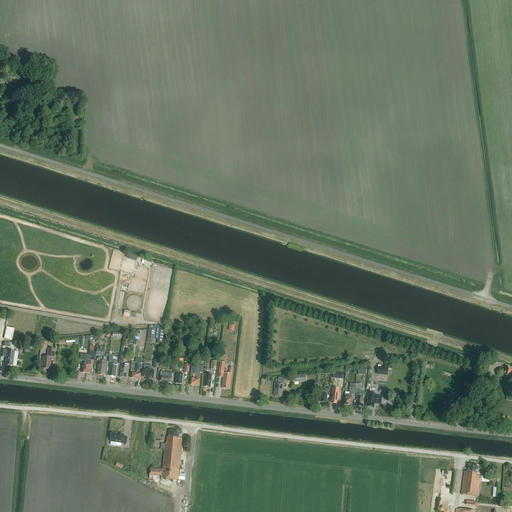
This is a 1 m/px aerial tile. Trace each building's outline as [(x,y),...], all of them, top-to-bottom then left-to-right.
[(66,109),(49,110),(49,114),(46,114),(46,119),(48,119),(48,123),(54,123),(54,118),(61,118),(61,122),(66,122),(66,109)] [(128,253),(126,259),(153,267),(155,261),(128,253)] [(14,329),(7,327),(4,339),(12,341),(14,329)] [(156,330),(154,339),(157,339),(157,342),(163,343),(164,328),(155,327),(155,328),(154,330),(156,330)] [(43,356),(42,367),(43,367),(43,369),(48,369),(48,368),(50,368),(51,358),(54,358),(55,350),(48,349),(47,357),(43,356)] [(3,350),(2,357),(6,358),(5,364),(13,365),(16,366),(17,360),(14,360),(15,352),(3,350)] [(88,355),(86,374),(90,374),(91,367),(92,366),(92,365),(91,364),(92,361),(95,362),(97,352),(94,351),(90,351),(89,355),(88,355)] [(81,354),(80,361),(84,361),(83,363),(83,364),(83,365),(83,366),(82,373),(86,374),(88,355),(85,355),(81,354)] [(109,357),(108,363),(111,363),(109,376),(115,377),(117,361),(113,361),(113,357),(109,357)] [(140,380),(142,364),(132,363),(130,378),(140,380)] [(99,364),(97,375),(105,376),(107,365),(99,364)] [(197,372),(195,386),(199,387),(200,379),(199,379),(200,373),(203,373),(204,366),(197,365),(197,367),(197,372)] [(388,376),(389,365),(385,365),(385,368),(378,367),(377,374),(388,376)] [(129,367),(121,366),(120,377),(127,379),(129,367)] [(230,388),(233,368),(229,368),(229,374),(223,373),(222,388),(228,389),(229,387),(230,388)] [(144,369),(142,377),(153,378),(154,371),(148,370),(144,369)] [(206,372),(204,387),(205,387),(207,388),(207,387),(211,388),(212,375),(209,375),(210,373),(206,372)] [(161,373),(160,382),(171,384),(173,374),(161,373)] [(274,383),(273,395),(275,395),(275,397),(283,397),(284,390),(283,390),(283,388),(284,388),(285,384),(283,384),(284,378),(278,377),(278,379),(276,379),(275,383),(274,383)] [(354,395),(356,384),(350,383),(349,393),(345,392),(344,405),(351,406),(352,395),(354,395)] [(356,384),(354,395),(358,395),(357,399),(357,401),(357,402),(356,406),(362,407),(364,396),(366,396),(366,393),(364,393),(361,392),(362,384),(359,384),(356,384)] [(375,394),(368,394),(367,407),(370,407),(369,408),(373,408),(373,407),(374,408),(374,403),(380,404),(381,397),(375,396),(375,394)] [(161,443),(161,450),(164,450),(162,470),(161,478),(178,480),(182,439),(179,439),(180,433),(170,431),(169,438),(167,438),(167,444),(161,443)] [(111,445),(116,445),(116,442),(122,443),(122,444),(127,445),(128,437),(123,437),(124,434),(119,433),(119,434),(112,433),(111,441),(111,445)] [(464,471),(462,494),(478,496),(480,478),(479,478),(480,474),(477,474),(478,466),(469,465),(468,471),(464,471)]
